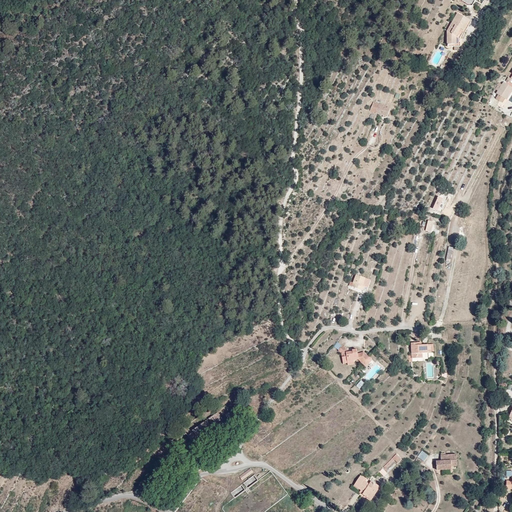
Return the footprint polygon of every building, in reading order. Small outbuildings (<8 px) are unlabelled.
[(470,22),(457,12),(444,29),(444,45),(457,46),(457,37),(460,31),(462,33),(470,22)] [(506,98),(511,88),(511,87),(507,85),(503,82),(500,85),(497,90),(494,95),(498,97),(496,101),(505,107),(509,101),(506,98)] [(385,118),(390,110),(374,101),(369,110),(385,118)] [(435,216),(440,204),(435,202),(431,214),(435,216)] [(371,280),(355,275),(351,288),(367,293),(371,280)] [(354,360),(358,360),(357,354),(357,349),(353,350),(353,354),(348,354),(348,351),(341,345),(336,351),(341,354),(344,354),(344,358),(341,358),(341,361),(347,361),(347,363),(354,363),(354,360)] [(433,354),(432,346),(417,347),(416,346),(410,346),(411,362),(423,361),(423,363),(427,362),(427,355),(433,354)] [(358,360),(362,364),(365,360),(366,361),(369,357),(363,353),(357,354),(358,360)] [(359,389),(364,384),(361,380),(356,385),(359,389)] [(230,422),(248,407),(243,401),(225,416),(230,422)] [(226,425),(217,413),(193,432),(194,433),(190,436),(188,433),(181,438),(191,450),(201,443),(202,444),(226,425)] [(422,450),(417,457),(424,462),(429,455),(422,450)] [(398,462),(392,457),(380,470),(382,473),(390,465),(393,467),(398,462)] [(453,470),(452,458),(436,459),(436,465),(431,465),(431,474),(446,474),(446,470),(453,470)] [(253,472),(251,468),(238,477),(240,480),(253,472)] [(350,489),(357,494),(360,496),(358,499),(359,499),(359,500),(364,503),(370,495),(373,497),(376,491),(368,485),(365,489),(359,484),(360,482),(357,480),(350,489)] [(365,507),(373,497),(370,495),(364,503),(359,500),(358,502),(365,507)]
